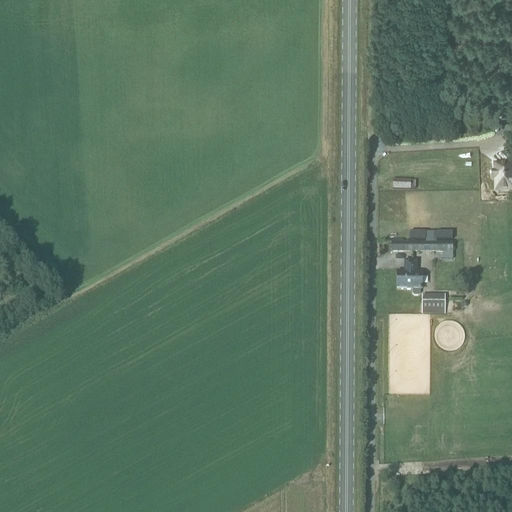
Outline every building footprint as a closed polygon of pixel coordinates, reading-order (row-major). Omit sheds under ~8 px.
[(511,164),(495,165),(496,191),(511,190),(511,164)] [(410,190),(411,181),(394,180),(394,190),(410,190)] [(404,241),(392,241),(392,252),(452,252),(452,243),(440,242),(404,242),(404,241)] [(421,272),(416,272),(417,262),(405,261),(405,272),(398,272),(397,289),(421,290),(421,272)] [(423,314),(442,315),(443,296),(423,296),(423,314)]
